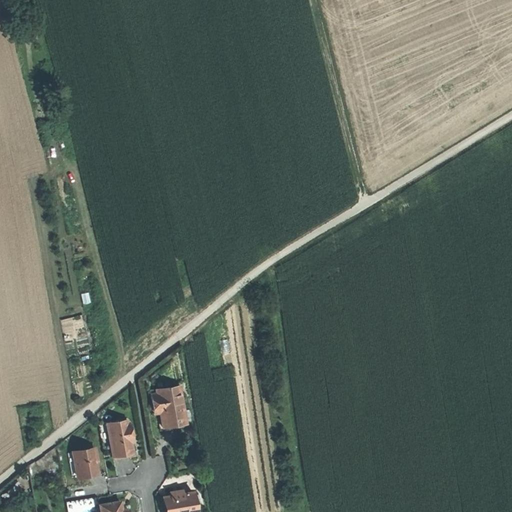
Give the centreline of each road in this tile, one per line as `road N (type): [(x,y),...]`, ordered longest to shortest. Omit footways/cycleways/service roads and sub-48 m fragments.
road 1 (track): [(511,115),(233,289)]
road 2 (residential): [(0,481),(233,289)]
road 3 (track): [(313,0),(366,204)]
